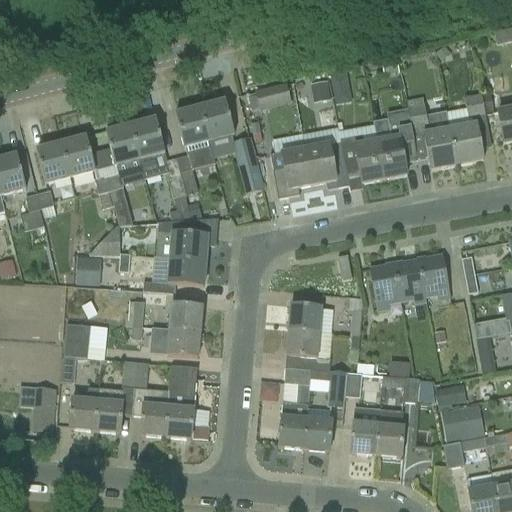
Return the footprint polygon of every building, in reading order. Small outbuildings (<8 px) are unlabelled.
[(444,50),(435,57),(440,64),(450,57),(444,50)] [(396,66),(395,62),(381,65),(383,79),(398,76),(396,66)] [(344,94),(341,77),(339,77),(330,79),(333,96),(344,94)] [(327,85),(310,88),(313,107),(330,104),(327,85)] [(251,113),(260,111),(260,114),(289,107),(285,89),(256,96),(256,99),(248,101),(251,113)] [(481,98),(484,116),(493,115),(489,96),(481,98)] [(464,101),(467,123),(485,119),(484,116),(481,98),(464,101)] [(422,131),(430,175),(456,170),(449,132),(446,115),(426,119),(422,101),(405,104),(410,129),(411,132),(422,131)] [(200,111),(209,145),(234,138),(225,104),(223,104),(223,105),(200,111)] [(192,174),(192,172),(214,166),(209,145),(200,111),(176,117),(174,117),(184,151),(186,160),(176,163),(180,177),(192,174)] [(511,112),(497,115),(503,147),(511,144),(511,112)] [(130,129),(139,163),(143,179),(144,183),(167,177),(174,202),(185,198),(180,177),(176,163),(166,166),(163,157),(155,122),(154,122),(154,123),(130,129)] [(373,130),(384,183),(406,179),(404,167),(407,163),(416,161),(410,133),(411,132),(410,129),(387,133),(386,124),(373,126),(373,130)] [(449,132),(456,170),(482,165),(475,127),(449,132)] [(144,183),(143,179),(139,163),(130,129),(107,135),(106,135),(105,135),(116,179),(106,181),(110,195),(112,206),(125,202),(121,189),(144,183)] [(340,146),(345,174),(354,172),(359,175),(361,187),(359,187),(360,188),(384,183),(373,130),(361,133),(362,139),(340,143),(340,146)] [(269,158),(277,203),(299,199),(298,192),(312,190),(304,152),(302,138),(272,144),(274,157),(269,158)] [(70,181),(94,175),(86,140),(61,147),(70,181)] [(263,194),(249,142),(231,147),(245,199),(263,194)] [(304,152),(312,190),(325,187),(327,194),(348,190),(345,174),(340,146),(329,148),(304,152)] [(44,188),(70,181),(61,147),(39,153),(37,153),(36,153),(44,188)] [(0,162),(0,198),(0,199),(25,193),(16,158),(15,158),(15,159),(0,162)] [(106,181),(95,184),(99,198),(110,195),(106,181)] [(44,222),(55,219),(49,196),(37,199),(40,213),(41,213),(44,222)] [(25,202),(32,227),(41,224),(38,214),(40,213),(37,199),(25,202)] [(201,224),(199,212),(188,215),(190,225),(199,224),(201,224)] [(131,229),(128,214),(115,217),(118,230),(131,229)] [(199,226),(158,228),(158,235),(157,235),(155,261),(205,265),(207,242),(207,239),(206,239),(198,239),(199,226)] [(119,258),(119,260),(120,260),(119,275),(128,276),(129,259),(119,258)] [(347,260),(337,261),(342,285),(351,283),(347,260)] [(417,262),(424,302),(436,299),(437,304),(450,301),(442,260),(418,264),(417,262)] [(75,289),(87,289),(88,261),(76,261),(75,289)] [(203,291),(205,265),(155,261),(152,261),(151,286),(147,286),(143,286),(142,296),(146,296),(168,298),(169,288),(203,291)] [(424,302),(417,262),(416,263),(417,265),(394,269),(394,267),(393,267),(400,306),(412,304),(413,308),(425,306),(424,302)] [(464,281),(473,279),(470,262),(461,263),(464,281)] [(16,279),(12,263),(0,265),(0,277),(1,282),(16,279)] [(400,306),(393,267),(392,267),(393,269),(369,273),(376,315),(400,310),(399,306),(400,306)] [(467,298),(477,297),(473,279),(464,281),(467,298)] [(132,331),(141,331),(143,306),(134,305),(132,331)] [(199,336),(201,311),(171,308),(168,334),(199,336)] [(290,309),(288,334),(318,337),(331,338),(332,314),(321,313),(321,312),(290,309)] [(352,315),(350,340),(359,340),(361,315),(352,315)] [(485,326),(473,328),(475,343),(487,341),(485,326)] [(63,361),(75,362),(87,363),(90,331),(66,329),(63,361)] [(131,343),(140,344),(141,331),(132,331),(131,343)] [(197,362),(199,336),(168,334),(166,359),(197,362)] [(318,337),(288,334),(285,372),(310,374),(329,376),(330,362),(317,361),(318,337)] [(435,347),(445,345),(443,335),(433,337),(435,347)] [(73,388),(75,362),(63,361),(61,386),(73,388)] [(134,393),(136,367),(123,365),(121,391),(123,392),(134,393)] [(390,365),(388,381),(408,383),(409,367),(390,365)] [(140,439),(165,441),(169,396),(146,393),(148,368),(136,367),(134,393),(131,420),(141,421),(140,439)] [(197,372),(177,370),(171,370),(169,396),(165,441),(190,444),(197,372)] [(285,372),(283,388),(309,390),(309,383),(310,374),(285,372)] [(346,377),(329,376),(310,374),(309,383),(329,385),(326,410),(343,411),(344,401),(346,377)] [(344,401),(359,402),(361,379),(346,377),(344,401)] [(388,381),(382,380),(381,389),(403,391),(402,406),(417,407),(419,384),(408,383),(388,381)] [(277,387),(260,386),(259,399),(276,400),(277,387)] [(278,451),(303,454),(306,423),(309,390),(283,388),(283,407),(281,420),(278,451)] [(438,414),(452,411),(451,408),(448,391),(434,394),(438,414)] [(53,437),(56,394),(37,392),(34,435),(53,437)] [(120,438),(121,419),(123,394),(99,392),(99,394),(98,393),(94,435),(120,438)] [(69,433),(94,435),(98,393),(88,393),(87,404),(71,402),(69,433)] [(375,460),(379,415),(356,413),(354,427),(352,427),(350,458),(375,460)] [(446,448),(465,444),(459,413),(440,416),(446,448)] [(403,431),(400,431),(401,417),(379,415),(375,460),(401,462),(403,431)] [(331,425),(306,423),(303,454),(329,456),(331,425)] [(207,429),(193,428),(192,443),(207,444),(209,430),(207,429)] [(261,429),(259,429),(258,444),(277,446),(278,430),(273,430),(261,429)] [(511,461),(511,435),(483,441),(485,451),(487,451),(508,446),(511,462),(511,461)] [(447,473),(463,470),(461,455),(485,451),(483,441),(442,449),(447,473)] [(496,511),(511,511),(511,472),(490,477),(492,490),(496,511)] [(470,511),(496,511),(492,490),(467,494),(470,511)]
